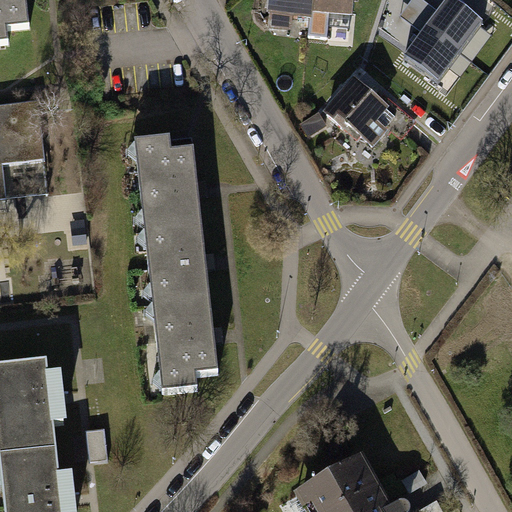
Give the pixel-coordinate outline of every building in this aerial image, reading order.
[(25,0),(0,0),(0,45),(10,45),(9,32),(29,29),(25,0)] [(311,13),(312,0),(273,0),(272,14),(311,17),(311,13)] [(312,0),(311,13),(351,17),(352,0),(312,0)] [(449,0),(404,61),(438,86),(483,26),(449,0)] [(354,78),(328,109),(361,137),(388,106),(354,78)] [(39,103),(0,107),(0,202),(7,202),(3,167),(45,162),(39,103)] [(171,139),(136,143),(145,228),(201,222),(193,152),(173,155),(171,139)] [(201,222),(145,228),(155,313),(211,307),(201,222)] [(211,307),(155,313),(165,395),(200,391),(199,378),(219,376),(211,307)] [(0,370),(0,460),(58,453),(47,365),(0,370)] [(0,460),(0,466),(5,511),(65,511),(58,453),(0,460)] [(403,511),(375,461),(319,493),(330,511),(403,511)]
